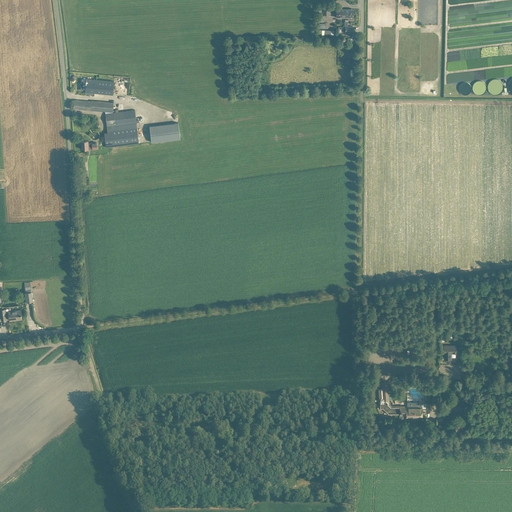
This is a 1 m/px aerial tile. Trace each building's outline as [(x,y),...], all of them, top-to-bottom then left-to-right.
[(345,17),(345,9),(336,9),(336,5),(322,4),(322,5),(319,5),(319,22),(324,22),(324,16),(322,16),(322,15),(330,15),(330,12),(336,12),(336,17),(345,17)] [(345,9),(345,17),(345,20),(348,20),(348,18),(349,18),(349,20),(353,20),(354,9),(345,9)] [(458,14),(458,24),(468,23),(467,14),(458,14)] [(345,26),(345,32),(353,32),(353,26),(348,26),(348,21),(345,21),(345,26)] [(114,81),(86,78),(85,91),(113,94),(114,81)] [(114,103),(91,100),(91,101),(74,100),(73,108),(78,109),(105,112),(108,132),(104,133),(106,147),(111,147),(139,143),(137,124),(136,123),(139,122),(139,119),(136,119),(135,110),(118,112),(118,109),(115,110),(116,112),(113,112),(114,103)] [(91,123),(91,118),(79,119),(79,123),(80,123),(81,127),(80,127),(77,127),(77,131),(78,131),(78,136),(80,135),(80,136),(81,136),(81,135),(84,135),(84,133),(90,133),(90,126),(89,126),(89,123),(91,123)] [(152,142),(180,139),(178,123),(150,126),(152,142)] [(88,140),(81,141),(82,149),(97,148),(97,142),(88,143),(88,140)] [(22,318),(21,313),(21,309),(6,311),(6,309),(0,310),(2,320),(6,319),(6,315),(9,314),(10,320),(15,319),(15,318),(22,318)] [(456,345),(444,345),(444,359),(449,359),(449,353),(458,353),(458,350),(466,351),(466,342),(456,342),(456,345)] [(407,402),(407,403),(407,407),(389,407),(388,382),(378,383),(379,408),(386,408),(389,411),(391,411),(391,413),(394,413),(395,411),(400,411),(400,414),(399,415),(400,417),(401,419),(402,419),(404,419),(405,419),(406,417),(413,417),(413,416),(421,416),(421,417),(422,417),(422,412),(422,409),(427,409),(427,411),(434,411),(434,406),(434,403),(427,403),(427,404),(422,403),(422,402),(407,402)]
